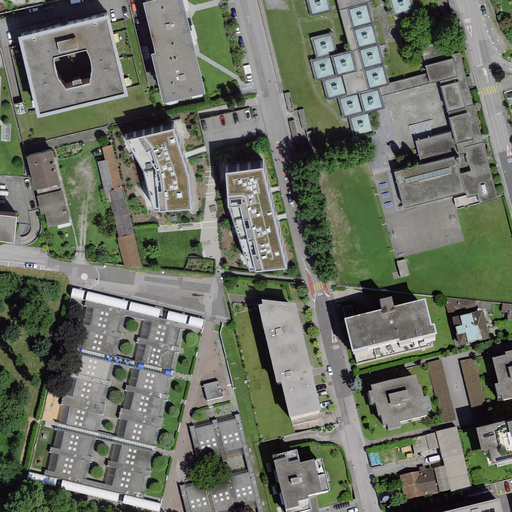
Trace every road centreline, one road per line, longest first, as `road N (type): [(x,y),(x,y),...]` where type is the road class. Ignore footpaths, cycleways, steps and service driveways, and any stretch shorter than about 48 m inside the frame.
road 1 (residential): [(372,511),(247,0)]
road 2 (residential): [(216,287),(0,256)]
road 3 (residential): [(511,172),(477,45)]
